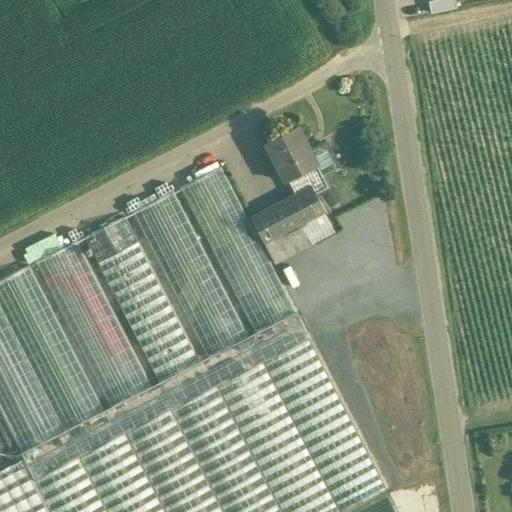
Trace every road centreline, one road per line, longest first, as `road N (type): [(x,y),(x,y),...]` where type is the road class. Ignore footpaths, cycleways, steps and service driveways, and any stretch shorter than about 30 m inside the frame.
road 1 (residential): [(387,0),(464,511)]
road 2 (track): [(0,246),(392,42)]
